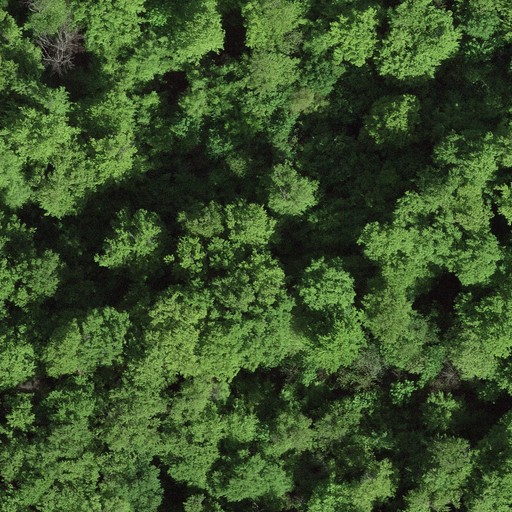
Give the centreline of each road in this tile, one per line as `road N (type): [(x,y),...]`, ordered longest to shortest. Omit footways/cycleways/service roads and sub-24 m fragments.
road 1 (track): [(0,374),(88,369),(511,405)]
road 2 (track): [(511,41),(293,0)]
